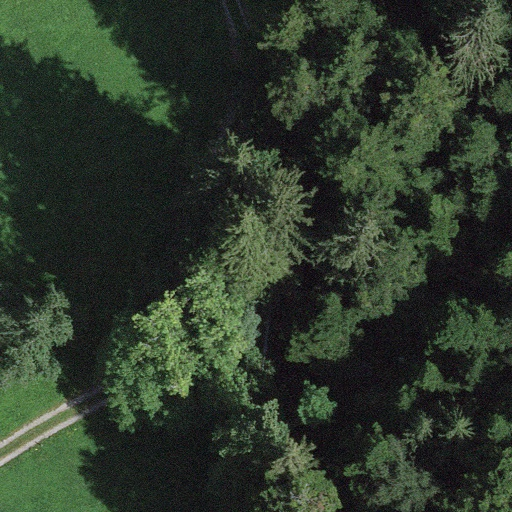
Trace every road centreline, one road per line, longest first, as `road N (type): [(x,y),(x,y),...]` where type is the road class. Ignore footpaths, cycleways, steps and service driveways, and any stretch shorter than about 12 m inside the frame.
road 1 (track): [(152,378),(188,396),(225,401),(511,370)]
road 2 (track): [(152,378),(51,425),(0,460)]
